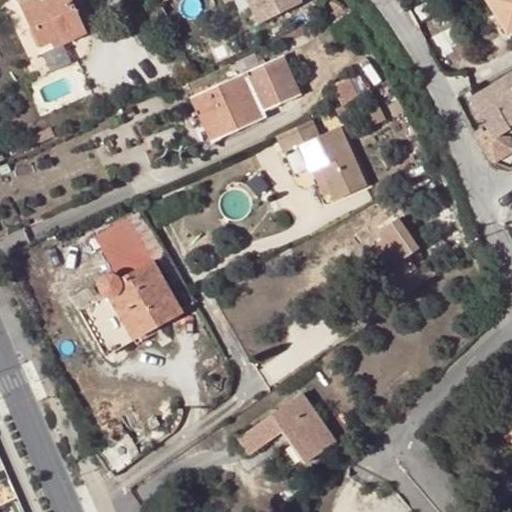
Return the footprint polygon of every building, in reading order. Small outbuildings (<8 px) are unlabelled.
[(86,33),(70,0),(16,0),(39,48),(52,43),(54,47),(86,33)] [(248,0),(259,22),(301,0),(248,0)] [(334,0),(330,0),(328,4),(340,12),(344,6),(334,0)] [(511,32),(511,31),(511,0),(485,0),(491,10),(497,6),(511,32)] [(265,116),(262,112),(299,94),(282,55),(191,97),(199,114),(207,110),(220,137),(265,116)] [(496,138),(508,131),(511,128),(511,124),(511,122),(511,121),(511,76),(473,100),(491,130),(496,138)] [(340,87),(345,98),(361,90),(356,80),(340,87)] [(380,104),(360,113),(367,129),(387,120),(380,104)] [(220,137),(207,110),(199,114),(212,140),(220,137)] [(320,166),(334,200),(366,185),(340,127),(319,136),(311,119),(276,134),(282,148),(297,141),(310,170),(314,169),(320,166)] [(41,142),(55,136),(51,127),(37,133),(41,142)] [(496,138),(491,130),(477,138),(492,160),(494,163),(495,163),(511,153),(511,140),(508,131),(496,138)] [(329,203),(334,200),(320,166),(314,169),(329,203)] [(95,235),(120,279),(154,260),(128,216),(95,235)] [(394,282),(389,287),(397,298),(432,273),(425,261),(414,268),(406,256),(416,248),(396,218),(376,232),(381,239),(361,253),(374,271),(382,266),(394,282)] [(425,261),(416,248),(406,256),(414,268),(425,261)] [(183,311),(154,260),(120,279),(119,277),(116,276),(113,275),(110,275),(106,275),(104,277),(101,279),(99,281),(98,284),(98,288),(99,291),(100,294),(102,296),(105,298),(108,299),(111,299),(120,316),(138,306),(150,329),(183,311)] [(132,339),(150,329),(138,306),(120,316),(132,339)] [(239,438),(249,452),(283,428),(306,460),(333,441),(301,395),(239,438)] [(511,441),(511,422),(508,417),(496,425),(509,444),(511,441)]
